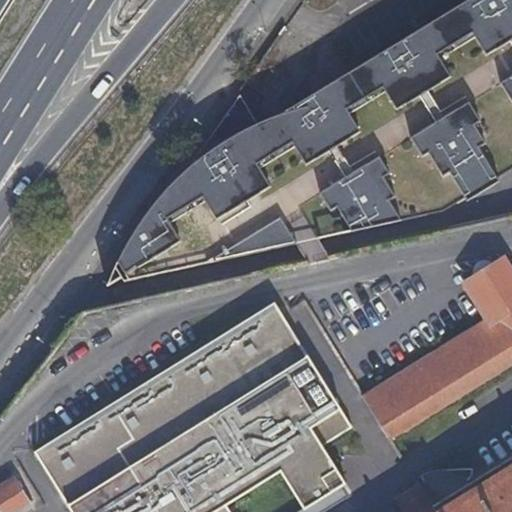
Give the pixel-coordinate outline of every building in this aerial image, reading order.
[(511,0),(482,0),(481,1),(483,4),(405,52),(404,49),(392,56),(393,59),(355,83),(350,75),(349,76),(351,80),(314,102),(321,114),(323,112),(329,121),(275,155),(262,130),(243,95),(119,269),(124,276),(109,285),(110,286),(124,277),(126,281),(298,245),(320,240),(327,238),(345,235),(429,217),(474,189),(476,192),(487,184),(486,181),(511,165),(511,0)] [(471,0),(350,75),(355,83),(393,59),(392,56),(404,49),(405,52),(483,4),(481,1),(482,0),(471,0)] [(351,80),(349,76),(262,130),(275,155),(329,121),(323,112),(321,114),(314,102),(351,80)] [(298,245),(308,262),(330,257),(320,240),(298,245)] [(478,327),(364,399),(362,400),(386,441),(401,432),(511,361),(511,275),(502,261),(493,267),(492,267),(491,266),(489,265),(487,265),(485,264),(484,265),(482,265),(481,266),(479,267),(478,268),(478,269),(477,271),(476,273),(476,275),(477,276),(477,277),(467,284),(489,320),(478,327)] [(302,511),(303,511),(337,491),(344,486),(334,470),(320,448),(351,429),(301,348),(288,357),(282,348),(296,340),(282,316),(281,317),(276,309),(37,458),(70,511),(226,511),(224,508),(278,474),(292,497),(293,496),(302,510),(302,511)] [(296,340),(282,348),(288,357),(301,348),(296,340)] [(0,511),(511,511),(511,455),(460,488),(458,484),(461,480),(453,478),(444,478),(435,480),(431,482),(428,483),(427,484),(429,488),(425,491),(403,505),(406,511),(12,511),(29,502),(16,481),(0,491),(0,511)] [(397,496),(403,505),(425,491),(420,482),(397,496)] [(302,511),(302,510),(299,511),(325,511),(343,501),(337,491),(303,511),(302,511)] [(28,511),(34,509),(29,502),(12,511),(28,511)]
